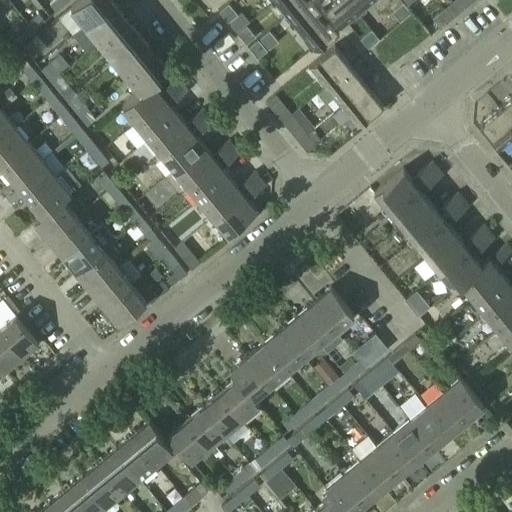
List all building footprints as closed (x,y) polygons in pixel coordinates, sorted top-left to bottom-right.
[(66,0),(54,0),(50,3),(55,10),(67,1),(66,0)] [(112,0),(76,0),(70,5),(85,23),(113,1),(112,0)] [(278,0),(289,13),(291,11),(299,20),(296,22),(315,45),(337,27),(339,26),(334,21),(317,0),(278,0)] [(317,0),(334,21),(339,17),(325,0),(317,0)] [(325,0),(339,17),(340,18),(354,6),(352,4),(356,0),(325,0)] [(470,0),(456,0),(454,2),(460,10),(471,1),(470,0)] [(113,1),(85,23),(99,40),(127,17),(113,1)] [(228,2),(218,10),(227,21),(237,13),(228,2)] [(403,2),(392,11),(401,21),(411,13),(403,2)] [(445,9),(434,18),(440,26),(451,17),(445,9)] [(39,12),(28,22),(33,28),(45,19),(39,12)] [(127,17),(99,40),(112,56),(140,34),(127,17)] [(395,57),(425,36),(414,19),(383,40),(395,57)] [(28,22),(16,31),(22,37),(33,28),(28,22)] [(247,25),(237,33),(246,44),(256,36),(247,25)] [(371,29),(360,38),(368,48),(379,39),(371,29)] [(269,30),(260,38),(269,48),(278,41),(269,30)] [(140,34),(112,56),(126,74),(154,51),(140,34)] [(32,39),(23,46),(33,57),(41,50),(32,39)] [(258,39),(248,47),(257,58),(267,50),(258,39)] [(334,44),(311,64),(320,74),(317,76),(325,85),(328,83),(351,64),(334,44)] [(13,49),(1,59),(7,66),(18,56),(13,49)] [(154,51),(126,74),(139,89),(140,90),(152,80),(153,81),(168,68),(154,51)] [(50,61),(41,68),(51,79),(59,72),(50,61)] [(351,64),(328,83),(336,94),(334,96),(341,105),(344,103),(367,84),(351,64)] [(31,65),(24,70),(33,82),(40,76),(31,65)] [(59,72),(51,79),(60,91),(69,83),(59,72)] [(178,75),(166,85),(172,91),(183,82),(178,75)] [(40,76),(33,82),(42,93),(49,87),(40,76)] [(139,89),(122,103),(134,118),(129,122),(131,124),(166,96),(153,81),(152,80),(140,90),(139,89)] [(183,82),(172,91),(177,98),(188,88),(183,82)] [(367,84),(344,103),(352,113),(350,115),(358,125),(383,104),(367,84)] [(275,93),(266,100),(275,111),(284,104),(275,93)] [(77,94),(68,101),(78,113),(87,105),(77,94)] [(166,96),(131,124),(133,127),(138,123),(149,136),(178,112),(166,96)] [(511,96),(499,107),(511,121),(511,96)] [(58,98),(51,104),(60,115),(67,109),(58,98)] [(87,105),(78,113),(87,124),(96,117),(87,105)] [(2,107),(0,108),(0,136),(15,124),(2,107)] [(203,107),(192,116),(197,123),(208,114),(203,107)] [(511,121),(499,107),(480,122),(499,146),(510,137),(511,140),(511,139),(511,121)] [(292,114),(283,120),(292,131),(300,124),(307,118),(299,108),(292,114)] [(67,109),(60,115),(70,126),(77,121),(67,109)] [(178,112),(149,136),(160,149),(155,153),(157,156),(191,128),(178,112)] [(208,114),(197,123),(202,130),(214,120),(208,114)] [(15,124),(0,136),(0,162),(1,163),(29,140),(15,124)] [(191,128),(157,156),(159,159),(164,155),(175,168),(205,144),(191,128)] [(307,133),(298,140),(299,141),(307,150),(315,144),(321,139),(312,129),(307,133)] [(86,132),(79,138),(88,149),(95,143),(86,132)] [(229,139),(218,148),(223,154),(235,145),(229,139)] [(29,140),(1,163),(15,180),(43,158),(29,140)] [(95,143),(88,149),(97,160),(104,154),(95,143)] [(205,144),(175,168),(186,181),(181,185),(183,188),(217,160),(205,144)] [(235,145),(223,154),(229,161),(240,152),(235,145)] [(43,158),(15,180),(29,197),(56,174),(43,158)] [(217,160),(183,188),(185,190),(190,186),(201,200),(230,176),(217,160)] [(432,160),(418,172),(423,178),(438,166),(432,160)] [(438,166),(423,178),(429,185),(443,173),(438,166)] [(403,167),(374,191),(376,194),(385,205),(381,209),(383,211),(417,184),(403,167)] [(255,170),(243,180),(249,186),(260,177),(255,170)] [(106,172),(99,178),(108,189),(115,183),(106,172)] [(56,174),(29,197),(42,213),(42,214),(63,197),(63,198),(71,192),(56,174)] [(230,176),(201,200),(211,213),(207,217),(209,219),(243,191),(230,176)] [(260,177),(249,186),(254,193),(266,183),(260,177)] [(115,183),(108,189),(117,201),(124,195),(115,183)] [(417,184),(383,211),(385,214),(390,210),(401,223),(430,200),(417,184)] [(243,191),(209,219),(211,222),(216,218),(227,232),(257,208),(243,191)] [(458,191),(444,203),(449,210),(463,198),(458,191)] [(42,213),(34,220),(48,237),(76,214),(63,198),(63,197),(42,214),(42,213)] [(463,198),(449,210),(454,216),(469,204),(463,198)] [(430,200),(401,223),(411,236),(407,240),(409,243),(443,215),(430,200)] [(133,206),(127,212),(136,223),(142,217),(133,206)] [(76,214),(48,237),(62,254),(90,231),(76,214)] [(443,215),(409,243),(411,245),(415,241),(426,255),(456,231),(443,215)] [(142,217),(136,223),(145,234),(152,228),(142,217)] [(90,231),(62,254),(76,270),(104,247),(111,242),(116,238),(102,221),(90,231)] [(484,223),(469,235),(475,241),(489,229),(484,223)] [(489,229),(475,241),(480,248),(495,236),(489,229)] [(456,231),(426,255),(429,258),(435,265),(437,268),(433,272),(435,275),(469,247),(456,231)] [(161,239),(154,245),(163,256),(170,250),(161,239)] [(104,247),(76,270),(89,287),(117,264),(110,256),(118,250),(111,242),(104,247)] [(511,247),(507,242),(496,251),(502,258),(511,249),(511,247)] [(469,247),(435,275),(436,277),(441,273),(453,287),(456,285),(455,285),(482,263),(469,247)] [(170,250),(163,256),(172,267),(179,261),(170,250)] [(193,253),(184,260),(192,269),(200,262),(193,253)] [(482,263),(455,285),(456,285),(458,287),(462,283),(473,297),(503,273),(490,257),(482,263)] [(117,264),(89,287),(103,304),(131,281),(130,280),(138,274),(126,258),(118,265),(117,264)] [(511,284),(503,273),(473,297),(484,310),(479,313),(482,316),(511,291),(511,284)] [(131,281),(103,304),(117,321),(145,299),(131,281)] [(331,285),(313,300),(336,328),(354,313),(331,285)] [(511,291),(482,316),(484,318),(488,315),(499,328),(511,318),(511,291)] [(412,294),(405,299),(418,315),(429,306),(423,299),(419,302),(412,294)] [(8,295),(0,301),(0,330),(20,355),(38,341),(42,337),(8,295)] [(313,300),(296,314),(319,342),(336,328),(313,300)] [(296,314),(279,327),(302,355),(319,342),(296,314)] [(511,318),(499,328),(510,341),(505,345),(508,348),(511,344),(511,318)] [(279,327),(263,341),(286,369),(302,355),(279,327)] [(449,328),(438,337),(445,346),(456,337),(449,328)] [(0,330),(0,364),(3,369),(20,355),(0,330)] [(415,333),(404,342),(409,349),(420,340),(415,333)] [(263,341),(246,354),(269,382),(286,369),(263,341)] [(392,352),(387,356),(393,363),(409,349),(404,342),(392,352)] [(372,349),(361,358),(367,365),(378,356),(372,349)] [(246,354),(229,369),(235,377),(236,376),(252,396),(253,396),(269,382),(246,354)] [(382,361),(370,370),(381,383),(398,369),(393,363),(387,356),(382,361)] [(361,358),(350,367),(355,374),(367,365),(361,358)] [(328,364),(318,372),(327,384),(338,375),(328,364)] [(370,370),(359,379),(370,392),(381,383),(370,370)] [(461,375),(443,390),(466,417),(483,403),(461,375)] [(235,377),(219,390),(241,418),(259,404),(253,396),(252,396),(236,376),(235,377)] [(339,376),(328,386),(333,392),(345,383),(339,376)] [(328,386),(316,395),(322,402),(333,392),(328,386)] [(348,388),(337,397),(343,404),(354,395),(348,388)] [(219,390),(202,404),(225,432),(241,418),(219,390)] [(443,390),(426,403),(449,431),(466,417),(443,390)] [(337,397),(325,407),(331,413),(343,404),(337,397)] [(426,403),(410,417),(433,444),(449,431),(426,403)] [(202,404),(185,418),(208,445),(216,456),(221,452),(213,442),(225,432),(202,404)] [(306,404),(294,413),(300,420),(311,411),(306,404)] [(294,413),(283,422),(288,428),(288,429),(300,420),(294,413)] [(315,415),(303,424),(309,431),(320,422),(315,415)] [(410,417),(393,431),(416,459),(433,444),(410,417)] [(185,418),(168,432),(190,460),(208,445),(185,418)] [(149,419),(132,433),(154,461),(172,446),(149,419)] [(303,424),(292,434),(298,441),(309,431),(303,424)] [(393,431),(376,444),(399,472),(416,459),(393,431)] [(132,433),(115,447),(137,475),(154,461),(132,433)] [(278,439),(267,448),(272,455),(283,446),(278,439)] [(376,444),(360,458),(382,486),(399,472),(376,444)] [(115,447),(98,461),(120,488),(137,475),(115,447)] [(267,448),(255,457),(261,464),(272,455),(267,448)] [(287,451),(276,460),(281,466),(293,457),(287,451)] [(360,458),(343,472),(366,499),(382,486),(360,458)] [(276,460),(265,469),(270,475),(281,466),(276,460)] [(98,461),(82,474),(104,502),(120,488),(98,461)] [(245,466),(234,475),(239,482),(250,473),(255,468),(250,462),(245,466)] [(343,472),(325,486),(331,494),(332,493),(347,511),(350,511),(366,499),(343,472)] [(82,474),(65,488),(84,511),(91,511),(104,502),(82,474)] [(234,475),(223,484),(228,490),(239,482),(234,475)] [(254,478),(243,486),(248,493),(259,484),(254,478)] [(194,486),(183,495),(190,504),(201,494),(194,486)] [(224,501),(220,505),(226,511),(238,502),(248,493),(243,486),(232,495),(224,501)] [(84,511),(65,488),(48,502),(56,511),(84,511)] [(331,494),(315,507),(318,511),(347,511),(332,493),(331,494)] [(183,495),(172,504),(177,511),(179,511),(189,505),(190,504),(183,495)] [(56,511),(48,502),(35,511),(56,511)]
